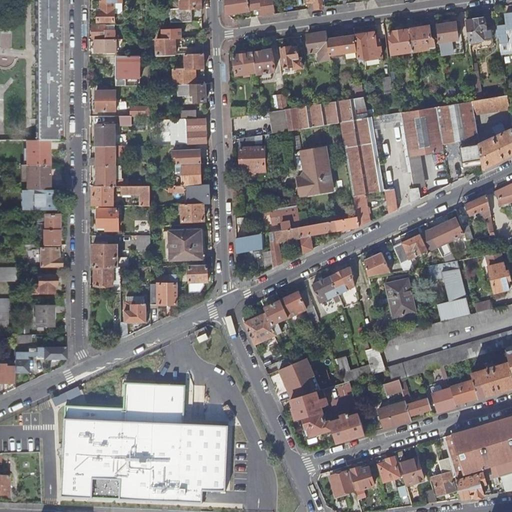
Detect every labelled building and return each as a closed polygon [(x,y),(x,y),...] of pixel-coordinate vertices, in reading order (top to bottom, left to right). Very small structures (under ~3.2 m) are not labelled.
[(36,0),(36,140),(50,140),(56,140),(56,125),(57,125),(57,118),(56,118),(56,82),(57,82),(57,75),(56,75),(56,37),(57,37),(57,31),(56,30),(56,0),(36,0)] [(99,21),(115,21),(115,13),(120,13),(123,10),(122,0),(104,0),(104,1),(101,1),(101,11),(98,11),(99,21)] [(181,8),(180,0),(172,0),(173,8),(181,8)] [(173,22),(193,21),(193,8),(203,8),(202,0),(180,0),(181,8),(173,8),(173,17),(173,22)] [(250,9),(248,0),(226,0),(227,13),(227,14),(239,12),(250,10),(250,9)] [(259,16),(276,14),(273,0),(248,0),(250,9),(258,8),(259,16)] [(316,8),(326,7),(324,0),(307,0),(308,2),(315,2),(316,8)] [(502,61),(511,59),(511,15),(505,16),(506,25),(498,26),(502,61)] [(475,19),(467,20),(470,42),(470,45),(476,44),(476,42),(485,41),(484,36),(492,35),(491,30),(487,31),(485,18),(474,19),(475,19)] [(456,22),(437,25),(439,42),(441,53),(453,52),(452,40),(459,39),(456,22)] [(93,25),(93,39),(118,38),(118,35),(116,35),(116,30),(105,30),(105,25),(93,25)] [(410,29),(413,52),(430,49),(430,47),(436,46),(435,39),(432,37),(431,26),(422,27),(421,25),(409,27),(410,29)] [(392,54),(413,52),(410,29),(389,32),(392,54)] [(328,39),(327,32),(307,35),(310,52),(319,51),(320,61),(330,60),(330,56),(330,55),(328,39)] [(374,32),(355,35),(357,52),(358,57),(358,59),(365,58),(365,60),(383,58),(381,47),(379,47),(378,40),(376,40),(374,32)] [(355,35),(328,39),(330,55),(330,56),(343,54),(357,52),(355,35)] [(181,47),(196,47),(196,37),(181,38),(181,44),(181,47)] [(158,55),(177,54),(176,44),(176,38),(157,38),(158,55)] [(95,52),(119,52),(119,49),(117,49),(117,39),(95,39),(95,45),(95,47),(95,52)] [(291,46),(281,48),(284,68),(293,67),(293,68),(301,67),(303,67),(301,58),(299,59),(297,47),(291,48),(291,46)] [(271,50),(254,53),(256,72),(257,74),(273,71),(275,71),(271,50)] [(176,84),(196,83),(196,69),(205,68),(204,53),(186,54),(186,68),(175,69),(175,84),(176,84)] [(256,72),(254,53),(234,55),(236,75),(256,72)] [(117,79),(141,79),(141,55),(117,56),(117,79)] [(486,62),(473,64),(474,70),(475,79),(489,77),(486,62)] [(273,71),(257,74),(258,81),(271,79),(273,71)] [(392,83),(391,74),(382,76),(385,94),(393,92),(392,83)] [(361,82),(350,84),(352,99),(364,97),(361,82)] [(177,95),(195,95),(195,101),(206,101),(205,83),(196,83),(176,84),(177,95)] [(97,116),(108,115),(108,110),(120,110),(120,105),(119,105),(119,102),(117,102),(117,90),(99,90),(97,90),(97,116)] [(279,110),(286,109),(287,109),(285,97),(285,94),(274,96),(276,110),(279,110)] [(478,100),(473,101),(475,115),(510,109),(507,95),(478,100)] [(342,122),(369,118),(364,97),(352,99),(337,101),(311,105),(287,109),(286,109),(289,131),(342,122)] [(475,115),(473,101),(448,105),(437,107),(443,144),(460,141),(461,147),(460,147),(463,167),(483,164),(480,144),(475,115)] [(151,115),(150,105),(131,106),(132,115),(135,115),(151,115)] [(231,118),(246,115),(246,108),(231,107),(231,118)] [(443,144),(437,107),(421,109),(402,113),(409,157),(444,151),(443,144)] [(183,119),(197,118),(196,110),(182,111),(183,119)] [(369,118),(342,122),(354,196),(366,194),(384,191),(372,117),(369,118)] [(172,144),(208,143),(207,118),(197,118),(183,119),(171,119),(172,144)] [(96,145),(118,145),(118,135),(115,135),(115,125),(108,125),(108,122),(96,122),(96,145)] [(484,169),(511,156),(511,128),(506,132),(503,125),(500,125),(493,128),(497,136),(494,137),(493,134),(490,135),(492,138),(480,144),(483,164),(484,169)] [(255,137),(240,139),(241,170),(254,169),(255,171),(265,171),(264,146),(251,147),(251,144),(255,143),(255,137)] [(26,165),(50,165),(50,140),(36,140),(26,140),(26,165)] [(96,166),(117,166),(117,155),(120,156),(120,152),(128,153),(128,145),(118,145),(96,145),(97,157),(94,158),(90,157),(90,166),(94,166),(96,166)] [(333,190),(326,147),(302,151),(302,152),(305,173),(303,177),(298,177),(301,195),(333,190)] [(178,164),(201,163),(200,150),(189,150),(189,148),(182,148),(182,151),(175,151),(175,154),(177,154),(178,164)] [(305,173),(302,152),(294,154),(298,177),(303,177),(305,173)] [(183,185),(202,184),(201,163),(178,164),(176,164),(176,171),(182,171),(183,185)] [(26,190),(34,190),(50,190),(50,165),(26,165),(26,190)] [(96,166),(96,186),(114,185),(123,185),(128,185),(128,178),(121,178),(120,178),(117,178),(117,176),(117,166),(96,166)] [(190,204),(204,203),(210,203),(210,184),(202,184),(183,185),(175,185),(175,190),(189,189),(190,204)] [(511,184),(495,192),(500,206),(511,202),(511,184)] [(93,205),(114,206),(114,185),(96,186),(93,186),(93,205)] [(123,193),(142,193),(142,206),(150,206),(150,186),(150,185),(128,185),(123,185),(123,193)] [(394,189),(385,191),(389,213),(398,209),(394,189)] [(0,210),(16,210),(16,190),(0,190),(0,210)] [(40,210),(55,210),(56,190),(50,190),(34,190),(34,210),(40,210)] [(370,222),(366,194),(354,196),(358,217),(336,220),(338,231),(360,227),(370,222)] [(495,235),(487,196),(466,205),(471,216),(482,211),(484,218),(487,217),(491,235),(495,235)] [(183,222),(205,221),(204,203),(190,204),(182,204),(183,222)] [(299,227),(302,226),(297,206),(271,210),(272,215),(281,213),(282,222),(291,221),(292,228),(299,227)] [(119,230),(119,209),(98,209),(98,227),(107,227),(107,230),(119,230)] [(44,229),(59,229),(59,215),(44,215),(44,229)] [(453,240),(464,235),(456,218),(429,231),(438,247),(443,258),(452,253),(444,236),(446,235),(447,237),(451,235),(453,240)] [(311,236),(338,231),(336,220),(302,226),(299,227),(301,238),(304,253),(313,249),(311,236)] [(301,238),(299,227),(292,228),(291,221),(282,222),(284,230),(270,232),(270,236),(271,247),(271,251),(272,263),(273,268),(283,263),(279,242),(301,238)] [(469,224),(462,227),(467,239),(473,238),(469,224)] [(43,245),(59,245),(59,229),(44,229),(43,229),(43,245)] [(202,258),(201,230),(170,231),(170,232),(171,239),(171,260),(202,258)] [(401,265),(438,247),(429,231),(421,235),(414,238),(413,238),(394,247),(401,265)] [(264,248),(263,233),(237,238),(237,253),(264,248)] [(150,254),(150,236),(137,236),(137,254),(150,254)] [(95,267),(121,267),(126,267),(126,261),(117,261),(117,245),(93,245),(93,267),(95,267)] [(40,267),(60,267),(60,258),(57,258),(57,252),(60,252),(60,248),(40,248),(40,267)] [(265,266),(272,263),(271,251),(264,252),(265,266)] [(382,253),(365,261),(369,277),(391,273),(382,253)] [(498,254),(486,256),(495,293),(510,289),(508,281),(511,280),(509,272),(506,272),(501,253),(498,254)] [(471,314),(458,261),(446,263),(427,267),(431,282),(444,279),(450,301),(437,305),(442,321),(471,314)] [(190,290),(207,289),(209,288),(208,265),(189,265),(190,290)] [(0,280),(16,280),(16,267),(0,267),(0,280)] [(95,286),(111,286),(112,293),(121,293),(121,285),(121,278),(121,267),(95,267),(95,286)] [(350,268),(330,277),(338,295),(355,287),(350,268)] [(30,285),(30,293),(53,293),(53,286),(55,286),(55,276),(37,276),(37,285),(30,285)] [(333,297),(338,295),(330,277),(312,286),(320,304),(333,297)] [(418,320),(409,279),(386,284),(395,326),(418,320)] [(151,304),(178,304),(178,284),(172,284),(151,284),(151,304)] [(299,294),(298,293),(280,301),(288,319),(306,310),(312,322),(319,319),(313,306),(307,291),(299,294)] [(133,305),(145,304),(144,296),(130,297),(130,301),(133,301),(133,305)] [(0,311),(11,311),(10,298),(0,298),(0,311)] [(128,322),(147,321),(147,304),(145,304),(133,305),(133,301),(130,301),(127,301),(125,303),(125,323),(121,323),(121,338),(128,335),(128,322)] [(280,301),(273,305),(264,308),(266,313),(272,326),(288,319),(280,301)] [(475,305),(477,313),(492,309),(490,302),(475,305)] [(511,303),(492,309),(477,313),(471,314),(442,321),(378,337),(381,349),(486,323),(511,314),(511,303)] [(53,325),(53,305),(36,305),(35,326),(53,325)] [(0,328),(8,328),(8,314),(0,313),(0,328)] [(272,326),(266,313),(244,323),(255,346),(277,336),(272,326)] [(511,346),(511,330),(388,367),(389,370),(392,382),(399,380),(407,377),(428,371),(506,348),(511,346)] [(15,348),(27,348),(31,348),(31,335),(15,335),(15,336),(15,342),(15,348)] [(386,371),(378,347),(365,351),(370,365),(359,368),(362,378),(386,371)] [(15,372),(29,372),(29,359),(27,359),(27,348),(15,348),(15,350),(15,360),(15,372)] [(39,359),(66,359),(66,348),(35,348),(35,356),(39,356),(39,359)] [(289,357),(275,363),(278,370),(289,365),(292,364),(289,357)] [(346,357),(335,360),(344,383),(362,378),(359,369),(351,371),(346,357)] [(124,469),(124,457),(184,459),(183,483),(224,485),(224,491),(260,492),(261,455),(225,454),(226,430),(238,431),(239,407),(227,407),(228,383),(216,382),(217,359),(193,358),(192,370),(157,368),(156,404),(132,403),(133,392),(109,391),(108,403),(84,402),(83,414),(54,413),(53,438),(65,438),(64,474),(88,475),(88,468),(124,469)] [(317,392),(320,391),(307,358),(301,361),(294,364),(279,370),(286,387),(287,386),(293,399),(317,392)] [(474,381),(479,398),(511,388),(511,368),(510,362),(472,374),(474,381)] [(0,364),(0,382),(13,383),(13,366),(5,366),(5,364),(0,364)] [(402,390),(399,380),(392,382),(383,384),(387,395),(402,390)] [(451,388),(456,405),(467,401),(479,398),(474,381),(451,388)] [(437,413),(457,407),(456,405),(451,388),(432,394),(437,413)] [(295,411),(327,401),(326,397),(319,399),(317,392),(293,399),(291,399),(295,411)] [(407,405),(410,416),(431,409),(428,399),(407,405)] [(298,420),(301,419),(307,438),(333,430),(337,443),(365,435),(359,414),(349,417),(348,414),(340,417),(341,419),(329,423),(329,422),(326,423),(321,407),(328,405),(327,401),(295,411),(298,420)] [(384,429),(411,421),(410,416),(407,405),(405,401),(378,410),(384,429)] [(511,416),(443,437),(449,458),(453,471),(454,475),(481,468),(482,472),(485,481),(511,472),(511,416)] [(2,453),(0,453),(0,494),(9,494),(10,476),(0,475),(0,464),(1,464),(2,453)] [(399,474),(394,457),(385,459),(386,462),(378,464),(384,482),(400,477),(399,474)] [(417,458),(399,463),(401,473),(406,486),(423,480),(417,458)] [(450,472),(453,471),(449,458),(438,461),(442,474),(429,478),(430,481),(432,480),(437,496),(455,490),(450,472)] [(373,484),(368,467),(360,470),(360,467),(349,471),(352,481),(354,480),(357,488),(373,484)] [(352,481),(349,471),(329,477),(335,495),(354,490),(352,481)] [(130,472),(129,497),(153,498),(154,473),(130,472)] [(485,481),(482,472),(456,480),(461,499),(484,495),(480,485),(486,484),(485,481)]
